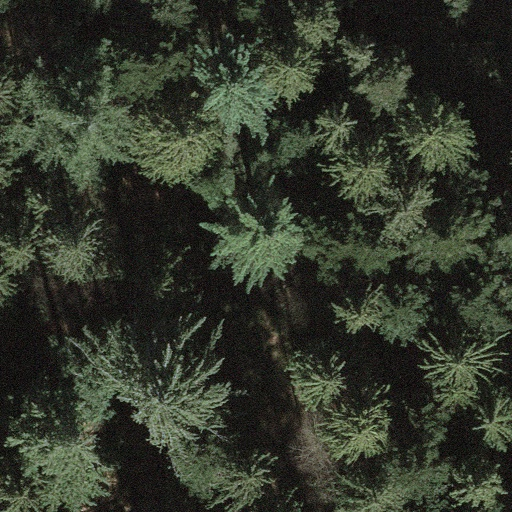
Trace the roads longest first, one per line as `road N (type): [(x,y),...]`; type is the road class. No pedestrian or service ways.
road 1 (track): [(121,0),(124,79),(206,355),(162,511)]
road 2 (track): [(511,260),(377,260),(206,355)]
